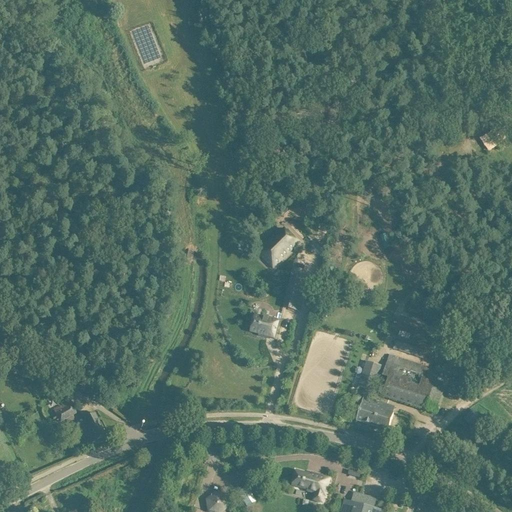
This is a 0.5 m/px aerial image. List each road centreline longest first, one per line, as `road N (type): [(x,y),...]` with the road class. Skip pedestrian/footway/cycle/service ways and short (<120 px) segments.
road 1 (unclassified): [(491,511),(370,447),(232,425),(127,442),(0,504)]
road 2 (track): [(410,463),(429,435),(511,374)]
